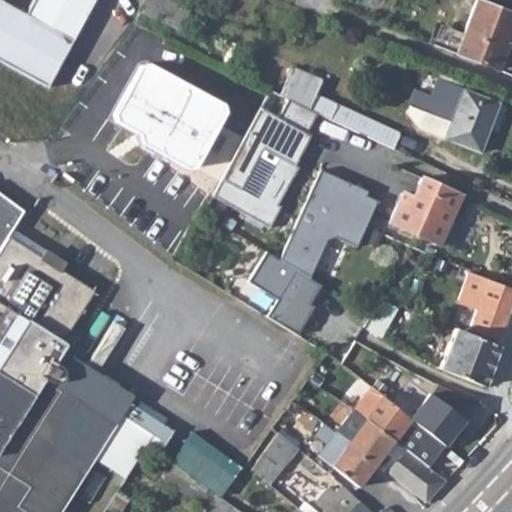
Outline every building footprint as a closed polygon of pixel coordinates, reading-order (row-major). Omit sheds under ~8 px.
[(0,0),(0,61),(45,86),(92,0),(30,0),(24,12),(1,0),(0,0)] [(141,0),(136,11),(138,12),(152,18),(178,30),(189,5),(178,0),(141,0)] [(511,29),(511,13),(477,0),(474,0),(454,52),(497,69),(511,29)] [(133,24),(146,30),(152,18),(138,12),(133,24)] [(220,103),(146,63),(140,64),(113,113),(115,120),(137,131),(144,129),(149,149),(158,146),(159,152),(187,168),(193,165),(223,111),(220,103)] [(325,79),(293,63),(279,93),(316,111),(392,146),(398,134),(317,95),(325,79)] [(497,101),(436,78),(429,95),(413,88),(404,110),(416,128),(478,151),(497,101)] [(279,93),(267,87),(210,196),(270,226),(280,206),(278,204),(295,168),(292,167),(308,135),(303,133),(316,111),(279,93)] [(320,169),(277,259),(308,274),(329,231),(355,243),(375,200),(366,196),(368,191),(320,169)] [(460,195),(410,171),(387,220),(437,244),(460,195)] [(40,258),(6,236),(0,245),(0,511),(57,511),(60,507),(43,496),(68,456),(86,467),(119,415),(60,377),(60,367),(44,356),(55,340),(59,342),(92,291),(58,269),(40,258)] [(406,245),(397,240),(390,253),(399,258),(406,245)] [(372,261),(392,272),(399,258),(390,253),(379,247),(372,261)] [(40,258),(58,269),(62,262),(44,251),(40,258)] [(265,254),(249,280),(278,298),(267,316),(298,334),(314,307),(310,304),(320,286),(265,254)] [(457,301),(475,308),(485,277),(467,270),(457,301)] [(366,326),(375,331),(403,279),(393,274),(366,326)] [(511,296),(511,287),(485,277),(475,308),(468,327),(497,339),(511,296)] [(495,344),(452,326),(438,367),(481,385),(495,344)] [(399,347),(409,352),(414,343),(403,338),(399,347)] [(438,380),(407,360),(380,395),(409,419),(438,380)] [(380,395),(369,386),(362,396),(373,404),(366,407),(358,401),(352,409),(364,418),(393,440),(409,419),(380,395)] [(488,409),(469,394),(466,394),(458,393),(432,430),(457,449),(488,409)] [(137,439),(174,465),(193,439),(156,413),(137,439)] [(393,440),(364,418),(355,432),(342,422),(316,456),(357,487),(383,452),(393,461),(384,471),(425,501),(446,479),(393,440)] [(294,446),(276,431),(249,468),(266,481),(294,446)] [(43,496),(60,507),(86,467),(68,456),(43,496)] [(280,470),(271,480),(295,501),(308,486),(288,469),(280,470)] [(214,496),(168,470),(161,479),(206,506),(203,511),(239,511),(218,497),(215,494),(214,496)] [(256,511),(263,504),(230,481),(218,497),(239,511),(256,511)] [(375,511),(370,511),(340,485),(333,492),(327,486),(312,502),(322,511),(320,511),(392,511),(386,506),(375,511)] [(312,511),(314,510),(302,499),(296,507),(301,511),(312,511)]
